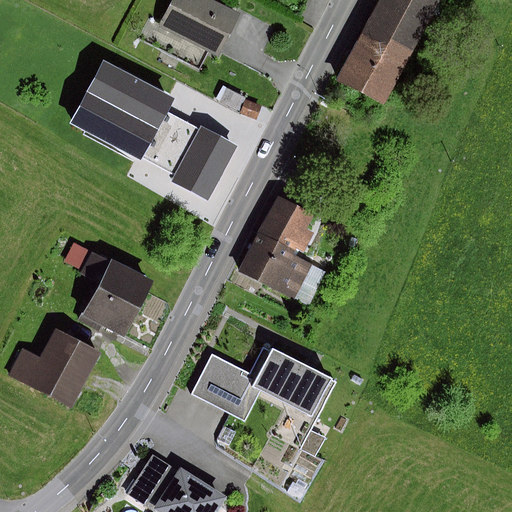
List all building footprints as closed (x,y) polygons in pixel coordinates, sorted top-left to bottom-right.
[(239,14),(211,0),(172,0),(160,25),(150,20),(140,39),(198,68),(208,50),(218,55),(230,32),(239,14)] [(434,0),(376,0),(335,81),(380,105),(434,0)] [(168,111),(174,100),(104,63),(72,124),(142,161),(143,158),(168,111)] [(245,98),(222,86),(216,100),(239,112),(240,114),(256,121),(261,106),(245,100),(245,98)] [(168,111),(143,158),(174,175),(200,127),(168,111)] [(174,175),(171,181),(208,200),(236,147),(200,127),(174,175)] [(310,214),(274,197),(237,273),(308,308),(326,271),(290,254),(293,248),(303,253),(313,233),(303,229),(310,214)] [(152,283),(92,252),(81,274),(99,284),(80,322),(99,332),(102,325),(125,337),(152,283)] [(98,356),(53,334),(40,361),(24,353),(11,378),(72,409),(98,356)] [(256,379),(252,386),(310,417),(331,380),(272,348),(256,379)] [(212,356),(191,396),(234,419),(252,386),(256,379),(212,356)] [(172,467),(153,454),(127,494),(151,510),(155,503),(150,500),(172,467)] [(155,503),(151,510),(154,511),(211,511),(222,495),(178,467),(155,503)]
